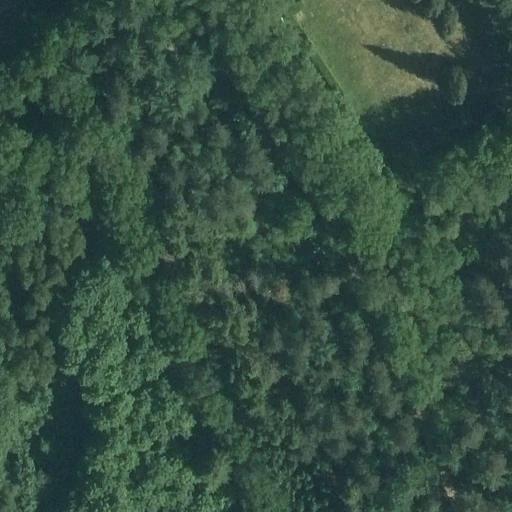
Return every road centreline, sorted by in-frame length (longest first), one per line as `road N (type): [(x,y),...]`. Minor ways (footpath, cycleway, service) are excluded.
road 1 (track): [(336,236),(240,87),(198,49),(133,54),(0,111)]
road 2 (track): [(511,181),(442,190),(336,236)]
